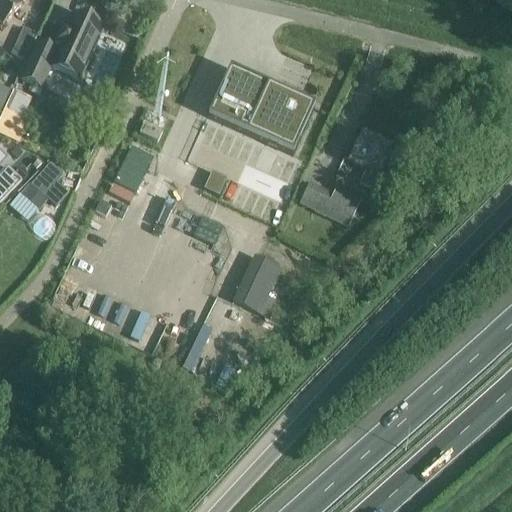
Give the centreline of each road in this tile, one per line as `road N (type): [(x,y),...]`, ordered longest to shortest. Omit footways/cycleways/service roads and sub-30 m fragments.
road 1 (motorway): [(511,201),(215,511)]
road 2 (residential): [(225,0),(511,85)]
road 3 (motorway): [(511,322),(298,511)]
road 4 (motorway): [(371,511),(511,386)]
